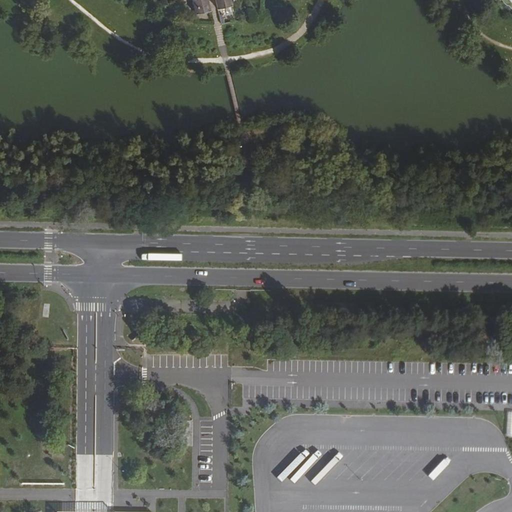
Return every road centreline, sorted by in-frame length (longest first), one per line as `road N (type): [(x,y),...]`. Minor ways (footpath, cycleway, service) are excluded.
road 1 (primary): [(511,250),(0,239)]
road 2 (primary): [(0,273),(511,282)]
